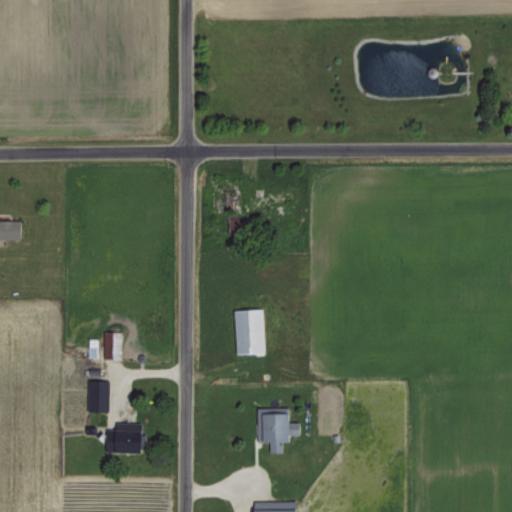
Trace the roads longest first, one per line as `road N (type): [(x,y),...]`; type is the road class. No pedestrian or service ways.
road 1 (residential): [(0,154),(511,149)]
road 2 (residential): [(180,511),(183,0)]
